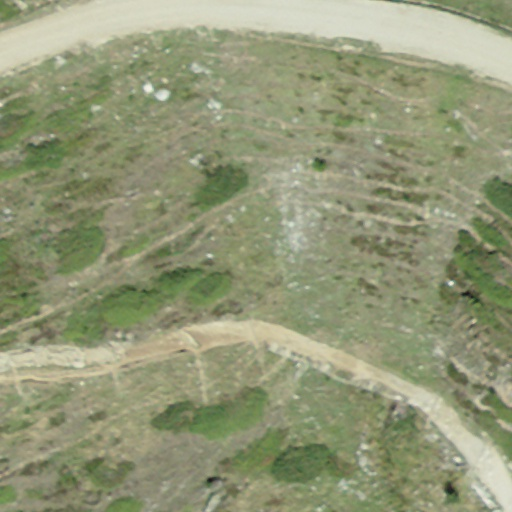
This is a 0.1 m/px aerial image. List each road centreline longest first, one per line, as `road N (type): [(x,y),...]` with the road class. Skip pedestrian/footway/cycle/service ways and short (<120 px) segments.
road 1 (track): [(511,54),(347,0)]
road 2 (track): [(129,0),(0,36)]
